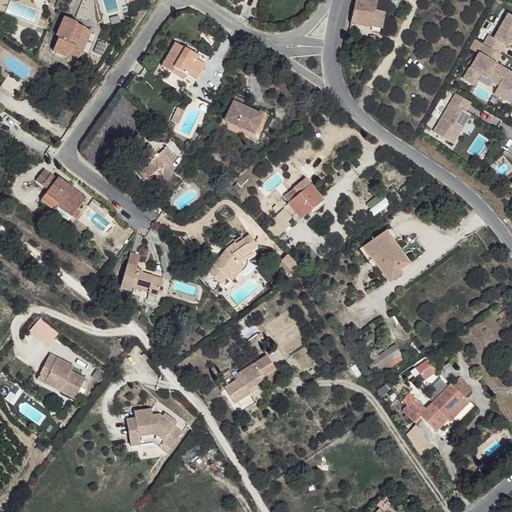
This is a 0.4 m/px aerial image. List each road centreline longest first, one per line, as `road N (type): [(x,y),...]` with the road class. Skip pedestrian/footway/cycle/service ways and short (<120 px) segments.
road 1 (residential): [(147,213),(82,167),(73,147),(162,0)]
road 2 (tertiary): [(339,87),(370,123),(485,212),(511,247)]
